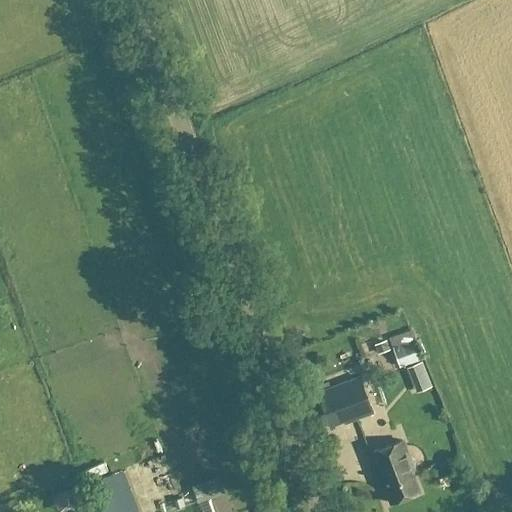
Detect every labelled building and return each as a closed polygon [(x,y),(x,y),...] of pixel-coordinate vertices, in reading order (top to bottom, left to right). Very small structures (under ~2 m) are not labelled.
[(388,351),(384,341),(372,346),(376,356),(388,351)] [(397,369),(420,361),(414,343),(391,351),(397,369)] [(413,382),(426,377),(421,363),(408,368),(413,382)] [(356,381),(317,396),(329,429),(369,414),(356,381)] [(412,472),(400,441),(368,454),(378,480),(380,479),(390,504),(418,494),(410,473),(412,472)] [(229,511),(223,494),(224,494),(218,478),(195,486),(201,502),(205,500),(209,511),(229,511)] [(74,490),(50,498),(55,511),(63,511),(80,506),(74,490)] [(181,508),(178,500),(171,503),(174,511),(181,508)]
